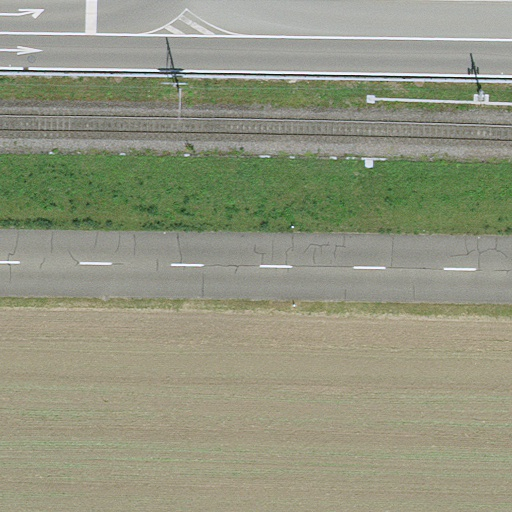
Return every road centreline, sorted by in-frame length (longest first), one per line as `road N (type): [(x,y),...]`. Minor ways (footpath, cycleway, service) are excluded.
road 1 (tertiary): [(511,271),(0,263)]
road 2 (primary): [(0,46),(289,54)]
road 3 (primary): [(289,54),(511,59)]
